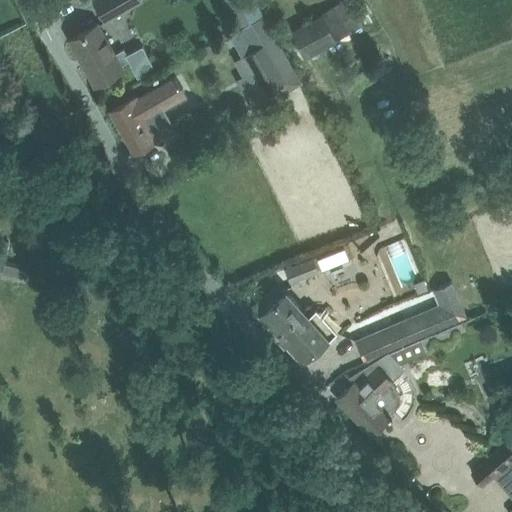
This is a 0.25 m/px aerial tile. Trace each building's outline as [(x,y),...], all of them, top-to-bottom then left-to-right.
[(94,0),(106,21),(141,1),(140,0),(94,0)] [(246,0),(220,0),(236,29),(238,28),(246,23),(256,18),(246,0)] [(363,25),(349,0),(344,0),(321,13),(322,14),(291,30),(306,58),(309,56),(316,70),(354,49),(346,35),(363,25)] [(115,54),(108,42),(98,25),(71,40),(96,84),(123,68),(121,66),(130,61),(139,77),(155,68),(143,46),(127,54),(124,49),(115,54)] [(264,93),(288,79),(266,41),(242,55),(264,93)] [(346,96),(378,78),(371,65),(339,83),(346,96)] [(137,97),(111,112),(134,153),(160,138),(149,118),(188,96),(176,75),(137,97)] [(0,274),(0,273),(4,260),(5,258),(5,256),(10,242),(0,239),(0,274)] [(344,247),(331,253),(336,263),(349,258),(344,247)] [(313,258),(286,269),(291,282),(318,271),(313,258)] [(0,273),(0,274),(23,281),(27,267),(4,260),(0,273)] [(420,279),(418,285),(420,290),(430,286),(426,277),(420,279)] [(467,318),(452,281),(432,289),(438,304),(356,339),(363,361),(467,318)] [(278,283),(267,292),(253,306),(303,361),(337,330),(336,330),(335,330),(316,309),(308,316),(278,283)] [(351,384),(337,397),(371,434),(373,432),(385,420),(388,418),(394,412),(393,411),(396,408),(400,402),(400,394),(396,388),(393,384),(394,383),(392,380),(378,364),(356,384),(354,381),(351,384)] [(511,450),(505,443),(493,453),(487,458),(472,471),(483,484),(511,458),(511,450)]
